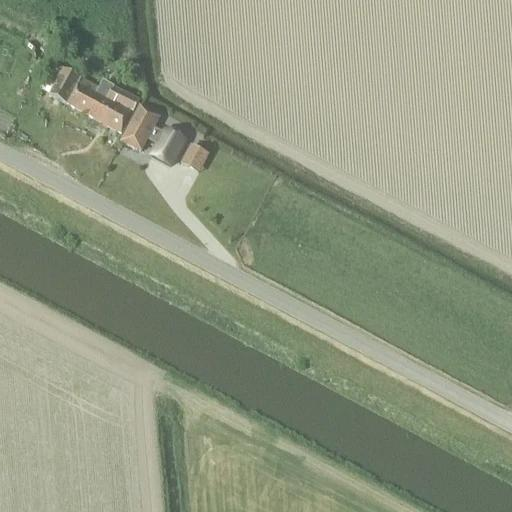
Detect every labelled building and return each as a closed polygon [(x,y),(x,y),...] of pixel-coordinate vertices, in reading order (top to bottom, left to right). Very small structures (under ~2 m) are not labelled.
[(65,106),(79,80),(62,71),(48,97),(65,106)] [(120,136),(138,104),(120,94),(102,126),(120,136)] [(139,154),(157,121),(138,110),(120,144),(139,154)] [(166,167),(178,142),(161,134),(149,158),(166,167)] [(203,168),(208,158),(189,148),(184,158),(203,168)]
